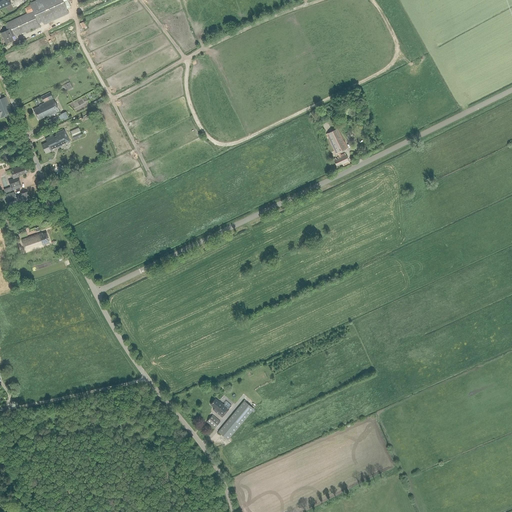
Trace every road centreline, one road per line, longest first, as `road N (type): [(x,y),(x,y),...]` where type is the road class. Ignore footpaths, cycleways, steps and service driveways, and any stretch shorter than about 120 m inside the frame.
road 1 (unclassified): [(94,293),(511,89)]
road 2 (track): [(371,0),(396,42),(392,61),(228,146),(203,132),(186,73)]
road 3 (unclassified): [(233,511),(197,439),(94,293)]
road 4 (track): [(74,14),(114,97),(187,58),(140,0)]
road 5 (track): [(147,378),(0,409)]
road 6 (track): [(187,58),(320,0)]
road 7 (unclassified): [(51,200),(0,69)]
